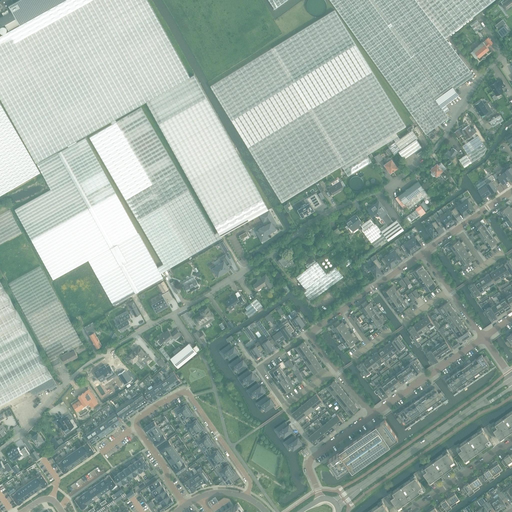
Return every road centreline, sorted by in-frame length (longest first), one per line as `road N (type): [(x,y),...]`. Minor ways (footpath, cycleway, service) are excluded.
road 1 (unclassified): [(0,449),(78,369),(306,225),(417,166),(480,77),(511,51)]
road 2 (tertiary): [(511,379),(333,501)]
road 3 (tertiary): [(337,508),(511,387)]
road 4 (residential): [(246,497),(249,480),(186,391),(135,426)]
road 5 (residential): [(483,337),(373,413)]
road 6 (residential): [(409,511),(511,439)]
